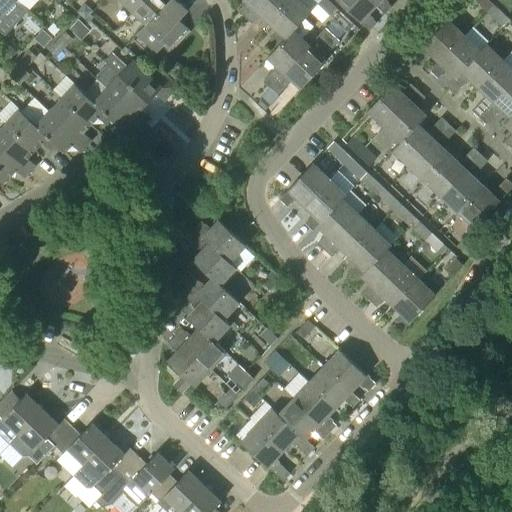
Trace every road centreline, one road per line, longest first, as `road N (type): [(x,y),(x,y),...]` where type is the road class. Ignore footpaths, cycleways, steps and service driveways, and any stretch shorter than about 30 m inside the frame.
road 1 (residential): [(409,369),(255,200),(259,171),(425,0)]
road 2 (residential): [(0,231),(26,199),(110,155),(137,157),(170,180)]
road 3 (residential): [(146,376),(170,180)]
road 4 (residential): [(170,180),(225,91),(214,0)]
road 5 (residential): [(277,511),(409,369)]
road 6 (residential): [(409,369),(511,216)]
road 7 (residential): [(261,511),(151,403),(146,376)]
road 8 (residential): [(146,376),(0,350)]
